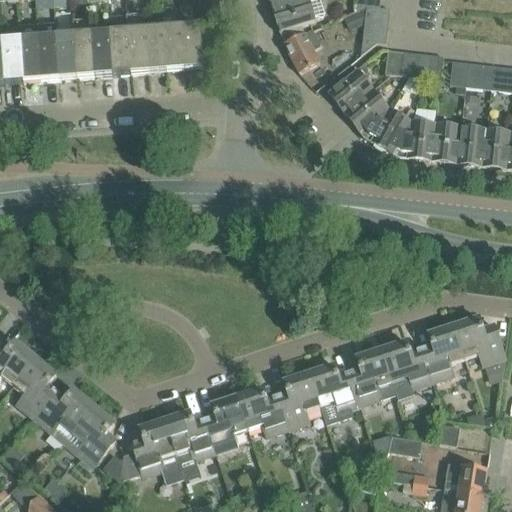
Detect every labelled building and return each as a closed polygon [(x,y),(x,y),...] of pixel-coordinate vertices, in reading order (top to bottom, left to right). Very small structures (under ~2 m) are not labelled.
[(308,0),(269,0),(273,11),(308,0)] [(326,18),(321,0),(308,0),(273,11),(280,36),(315,25),(314,21),(326,18)] [(380,11),(381,0),(357,0),(355,15),(367,10),(369,9),(380,11)] [(391,12),(380,11),(369,9),(367,10),(362,58),(377,46),(387,47),(391,12)] [(149,76),(146,32),(145,17),(127,18),(128,34),(131,78),(149,76)] [(95,80),(92,36),(91,23),(73,24),(74,37),(77,81),(95,80)] [(204,72),(201,28),(182,30),(185,74),(204,72)] [(185,74),(182,30),(164,31),(167,75),(185,74)] [(167,75),(164,31),(146,32),(149,76),(167,75)] [(312,32),(301,37),(284,47),(299,77),(320,66),(313,53),(321,49),(312,32)] [(131,78),(128,34),(110,35),(113,79),(131,78)] [(113,79),(110,35),(92,36),(95,80),(113,79)] [(77,81),(74,37),(56,39),(59,83),(77,81)] [(59,83),(56,39),(38,40),(41,84),(59,83)] [(41,84),(38,40),(21,41),(24,85),(41,84)] [(24,85),(21,41),(2,43),(5,87),(24,85)] [(401,79),(404,55),(388,53),(385,78),(401,79)] [(417,81),(419,57),(404,55),(401,79),(417,81)] [(428,83),(431,58),(419,57),(417,81),(428,83)] [(441,84),(444,64),(444,60),(431,58),(428,83),(441,84)] [(465,97),(469,67),(453,65),(450,88),(457,89),(456,96),(465,97)] [(345,116),(374,93),(364,80),(368,77),(368,72),(364,67),(329,96),(345,116)] [(482,92),(485,68),(469,67),(465,97),(466,97),(467,90),(482,92)] [(511,95),(511,71),(503,71),(500,94),(511,95)] [(360,136),(390,112),(374,93),(345,116),(360,136)] [(394,157),(412,125),(390,112),(360,136),(365,141),(394,157)] [(432,164),(436,127),(412,125),(394,157),(400,161),(432,164)] [(457,167),(461,130),(436,127),(432,164),(457,167)] [(482,170),(487,133),(461,130),(457,167),(482,170)] [(507,173),(511,136),(487,133),(482,170),(507,173)] [(494,329),(493,329),(483,333),(479,321),(453,330),(465,364),(480,359),(483,370),(488,368),(494,387),(502,384),(505,362),(494,329)] [(465,364),(453,330),(428,338),(432,349),(422,353),(433,387),(454,380),(450,369),(465,364)] [(13,389),(36,362),(15,345),(7,354),(0,347),(0,380),(1,379),(13,389)] [(433,387),(422,353),(411,356),(407,345),(381,353),(393,387),(407,383),(411,394),(433,387)] [(378,392),(393,387),(381,353),(356,361),(360,373),(349,376),(360,410),(382,403),(378,392)] [(33,424),(57,395),(48,388),(56,379),(36,362),(13,389),(24,398),(17,407),(15,409),(33,424)] [(339,380),(335,368),(310,377),(321,411),(326,426),(352,418),(350,413),(360,410),(349,376),(339,380)] [(321,411),(310,377),(284,385),(288,397),(278,400),(288,433),(309,426),(306,416),(321,411)] [(288,433),(278,400),(267,403),(263,392),(238,400),(249,434),(264,429),(267,440),(288,433)] [(63,448),(94,410),(73,393),(66,402),(57,395),(33,424),(63,448)] [(234,439),(249,434),(238,400),(212,409),(216,420),(204,424),(215,456),(238,449),(234,439)] [(116,444),(115,443),(107,437),(115,427),(94,410),(63,448),(93,473),(103,459),(116,444)] [(215,456),(204,424),(194,427),(191,416),(165,424),(176,458),(185,483),(200,478),(195,463),(215,456)] [(176,458),(165,424),(140,432),(143,444),(132,447),(135,455),(123,459),(123,465),(120,486),(142,478),(143,481),(165,473),(169,488),(185,483),(176,458)] [(440,448),(457,451),(460,432),(443,429),(440,448)] [(390,456),(420,460),(422,446),(392,442),(390,456)] [(114,458),(103,473),(120,486),(123,465),(114,458)] [(484,498),(487,474),(448,468),(444,492),(484,498)] [(429,481),(415,479),(384,474),(382,481),(428,489),(429,481)] [(0,480),(1,480),(0,479),(0,504),(1,504),(9,497),(5,492),(0,496),(0,480)] [(426,499),(428,489),(382,481),(379,492),(426,499)] [(481,511),(484,498),(444,492),(441,511),(481,511)] [(46,511),(49,509),(39,498),(32,505),(30,507),(29,511),(46,511)]
